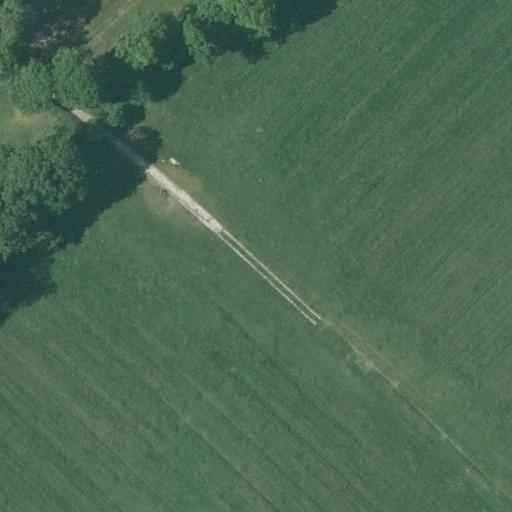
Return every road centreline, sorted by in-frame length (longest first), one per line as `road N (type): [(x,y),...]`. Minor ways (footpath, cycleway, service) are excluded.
road 1 (track): [(316,323),(175,193),(0,53)]
road 2 (track): [(0,216),(218,0)]
road 3 (track): [(316,323),(511,498)]
